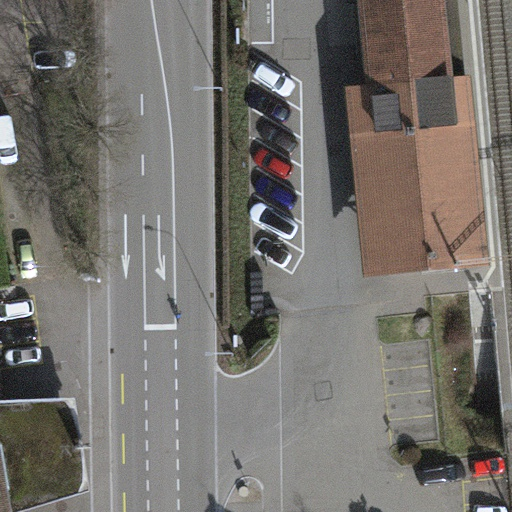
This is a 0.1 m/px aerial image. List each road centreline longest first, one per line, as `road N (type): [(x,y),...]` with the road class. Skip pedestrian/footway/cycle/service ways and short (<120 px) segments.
road 1 (primary): [(165,511),(158,0)]
road 2 (residential): [(325,415),(408,511)]
